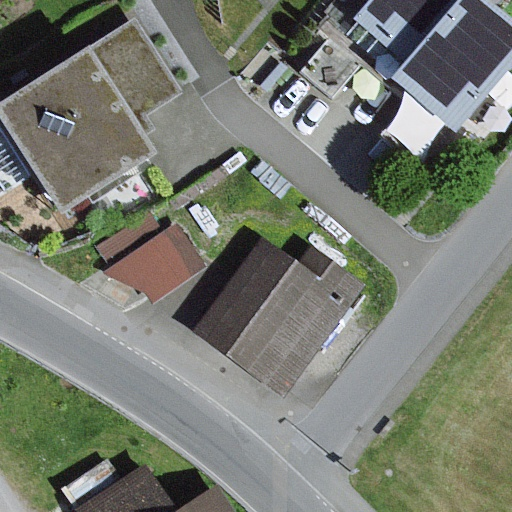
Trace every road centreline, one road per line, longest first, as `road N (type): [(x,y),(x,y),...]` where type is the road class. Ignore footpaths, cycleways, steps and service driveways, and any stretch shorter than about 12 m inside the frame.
road 1 (residential): [(446,285),(228,106),(161,0)]
road 2 (tertiary): [(0,308),(116,372),(271,491)]
road 3 (residential): [(271,491),(446,285)]
